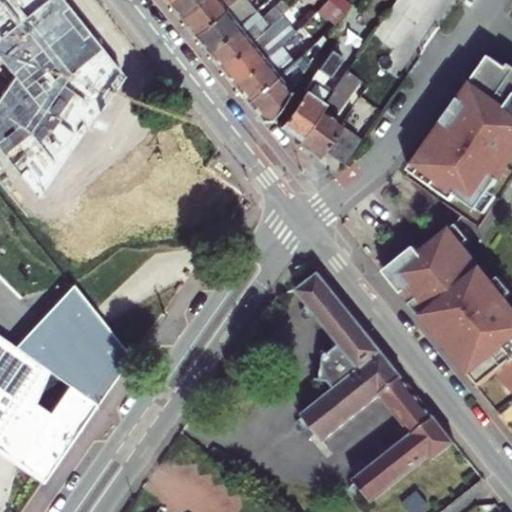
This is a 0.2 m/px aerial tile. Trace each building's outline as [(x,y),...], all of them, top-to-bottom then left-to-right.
[(123,77),(62,0),(0,0),(0,59),(13,75),(0,93),(0,149),(37,195),(123,77)] [(164,0),(178,16),(197,0),(164,0)] [(197,0),(178,16),(191,32),(230,0),(197,0)] [(191,32),(203,48),(242,16),(230,0),(191,32)] [(242,16),(203,48),(216,64),(255,32),(242,16)] [(216,64),(231,82),(270,50),(283,38),(269,20),(255,32),(216,64)] [(265,125),(320,47),(314,41),(284,67),(245,99),(265,125)] [(231,82),(245,99),(284,67),(270,50),(231,82)] [(276,126),(296,140),(332,90),(322,83),(340,57),(329,50),(276,126)] [(506,70),(489,58),(469,86),(476,91),(450,128),(444,124),(415,166),(469,204),(498,162),(494,159),(504,145),(490,135),(495,127),(509,137),(511,133),(511,67),(509,66),(506,70)] [(321,149),(339,124),(340,122),(331,115),(356,79),(345,71),(332,90),(296,140),(295,142),(315,157),(321,149)] [(321,149),(341,164),(359,138),(339,124),(321,149)] [(509,137),(495,127),(490,135),(504,145),(509,137)] [(125,222),(114,238),(121,243),(110,260),(160,293),(183,260),(125,222)] [(449,227),(391,274),(412,300),(409,302),(432,330),(435,328),(447,343),(453,337),(464,350),(457,355),(480,383),(497,369),(511,386),(511,320),(502,329),(497,323),(511,312),(500,298),(504,294),(449,227)] [(295,423),(314,448),(382,394),(403,376),(320,272),(299,260),(288,276),(361,369),(295,423)] [(0,448),(46,479),(135,352),(76,283),(20,341),(0,327),(0,448)] [(511,320),(511,313),(511,312),(497,323),(502,329),(511,320)] [(453,337),(447,343),(457,355),(464,350),(453,337)] [(403,376),(382,394),(413,433),(346,487),(365,509),(431,454),(435,459),(456,442),(403,376)] [(486,480),(480,473),(474,478),(479,485),(486,480)]
